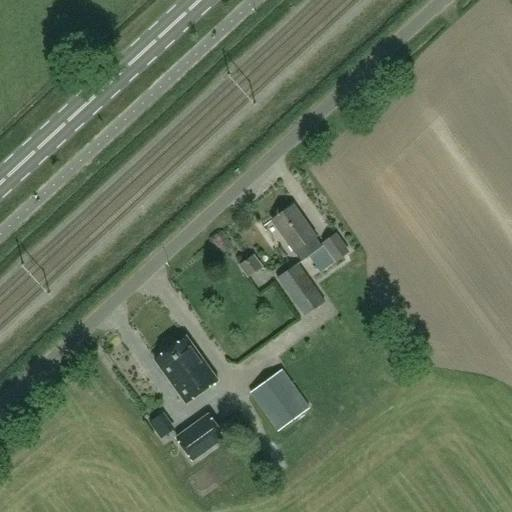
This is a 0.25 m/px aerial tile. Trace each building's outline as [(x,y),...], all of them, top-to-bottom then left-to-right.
[(308,257),(323,247),(316,237),(316,236),(293,205),(272,220),(295,252),(302,261),(308,257)] [(337,261),(349,252),(336,235),(324,243),(337,261)] [(323,247),(308,257),(320,273),(334,263),(323,247)] [(247,276),(260,265),(252,255),(239,266),(247,276)] [(305,316),(326,302),(299,264),(278,278),(305,316)] [(160,351),(159,357),(155,360),(186,404),(218,381),(187,337),(173,347),(167,346),(160,351)] [(278,431),(310,408),(283,370),(251,393),(278,431)] [(177,438),(193,460),(226,437),(209,414),(177,438)] [(206,495),(213,506),(227,498),(220,487),(206,495)]
